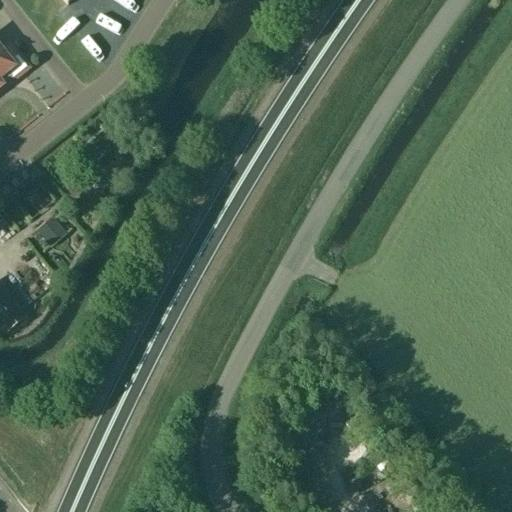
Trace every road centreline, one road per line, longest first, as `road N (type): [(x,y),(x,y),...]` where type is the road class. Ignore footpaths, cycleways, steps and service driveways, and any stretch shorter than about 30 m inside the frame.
road 1 (trunk): [(72,511),(216,220),(358,0)]
road 2 (unclassified): [(227,511),(211,479),(209,431),(220,400),(315,219),(458,0)]
road 3 (residential): [(0,165),(111,76),(160,0)]
